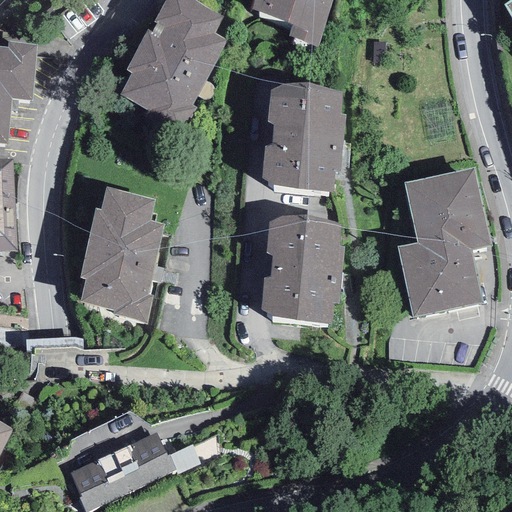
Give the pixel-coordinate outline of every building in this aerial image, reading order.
[(260,0),(253,23),(291,35),(288,45),(318,54),(334,0),(260,0)] [(130,86),(117,108),(145,124),(141,131),(178,152),(196,119),(190,116),(226,52),(214,45),(222,30),(172,2),(125,84),(130,86)] [(8,61),(0,60),(0,153),(7,154),(10,110),(32,112),(36,56),(8,54),(8,61)] [(282,96),(271,100),(267,136),(273,136),(272,157),(265,156),(262,189),(272,197),(333,201),(335,179),(341,179),(345,126),(340,126),(341,102),(282,96)] [(12,170),(0,170),(0,263),(17,263),(12,170)] [(406,250),(394,252),(407,322),(476,310),(465,254),(481,251),(468,177),(395,191),(406,250)] [(154,210),(105,198),(99,222),(95,221),(79,291),(84,292),(79,316),(146,331),(152,305),(147,304),(163,234),(149,231),(154,210)] [(338,242),(270,232),(256,322),(324,332),(338,242)] [(0,460),(12,439),(0,432),(0,460)] [(155,440),(67,479),(82,511),(99,511),(173,479),(155,440)]
